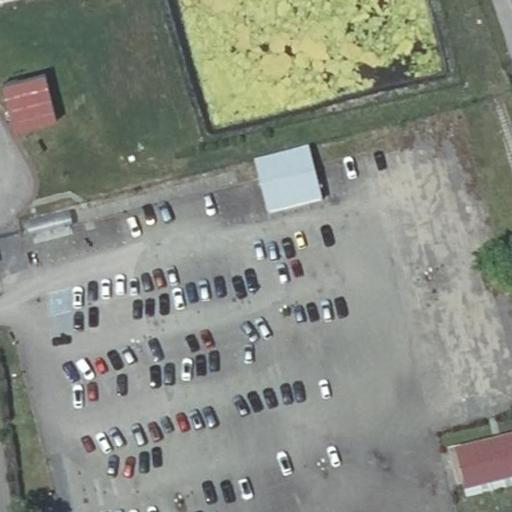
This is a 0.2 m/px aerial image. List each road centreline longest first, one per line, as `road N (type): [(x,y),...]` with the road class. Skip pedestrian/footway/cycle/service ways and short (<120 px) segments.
road 1 (unknown): [(32,329),(273,293),(380,268),(405,331)]
road 2 (unknown): [(56,425),(405,331)]
